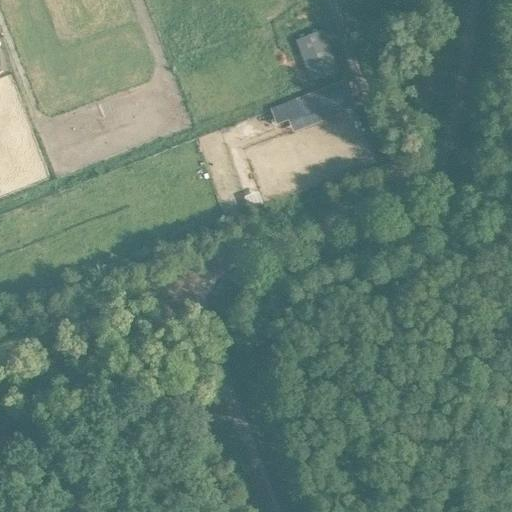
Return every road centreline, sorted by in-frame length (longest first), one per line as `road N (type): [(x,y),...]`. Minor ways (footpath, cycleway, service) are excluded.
road 1 (unclassified): [(273,511),(180,266),(399,177)]
road 2 (unclassified): [(399,177),(433,162),(440,148),(468,0)]
road 3 (unknown): [(180,266),(0,353)]
road 4 (unclassified): [(399,177),(329,0)]
